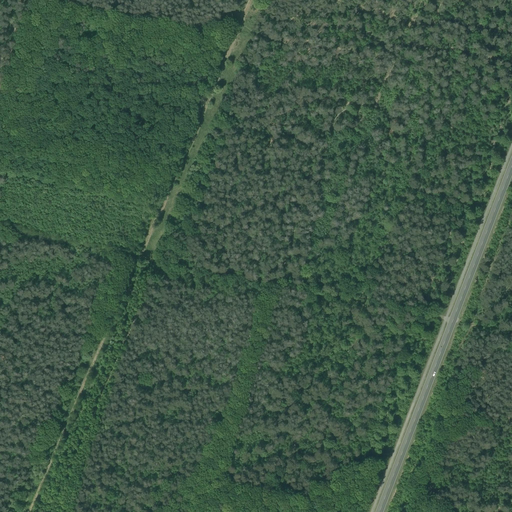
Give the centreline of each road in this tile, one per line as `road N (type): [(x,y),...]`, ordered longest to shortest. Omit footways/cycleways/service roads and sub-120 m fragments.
road 1 (track): [(30,511),(248,0)]
road 2 (primary): [(380,511),(511,165)]
road 3 (track): [(394,60),(268,36),(239,20),(199,26),(55,0)]
road 4 (track): [(278,285),(0,226)]
road 5 (track): [(278,285),(312,163),(337,116),(377,101),(394,60)]
road 6 (track): [(218,480),(278,285)]
road 7 (track): [(452,320),(278,285)]
